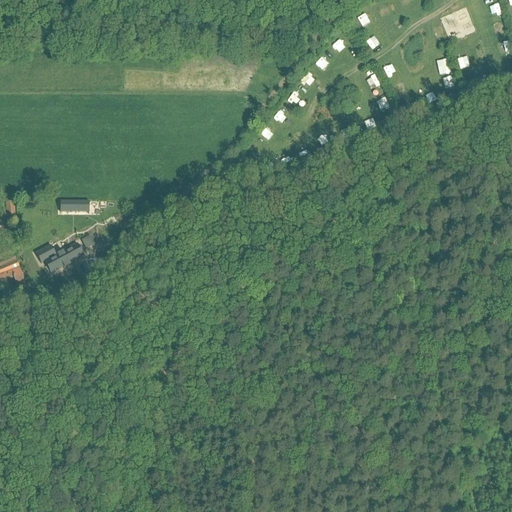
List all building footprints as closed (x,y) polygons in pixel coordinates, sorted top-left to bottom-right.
[(351,48),(358,42),(351,34),(344,41),(351,48)] [(39,213),(58,212),(58,200),(38,201),(39,213)] [(14,203),(5,203),(6,219),(15,218),(14,203)] [(60,203),(60,213),(79,214),(79,203),(60,203)] [(69,265),(84,258),(77,245),(56,256),(50,247),(35,255),(41,265),(44,264),(48,262),(49,265),(45,267),(50,276),(63,269),(64,270),(70,267),(69,265)] [(0,284),(13,279),(16,286),(25,282),(10,249),(0,253),(0,284)]
